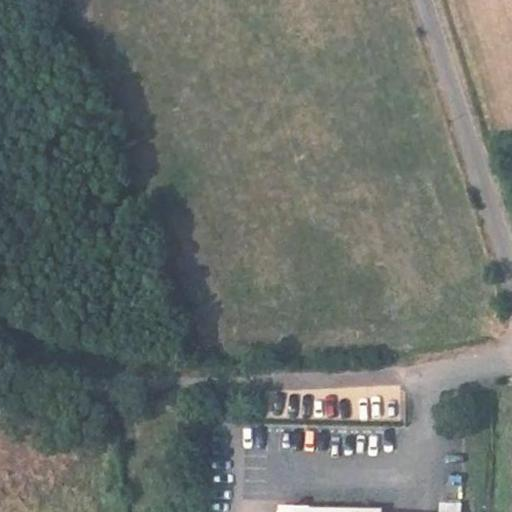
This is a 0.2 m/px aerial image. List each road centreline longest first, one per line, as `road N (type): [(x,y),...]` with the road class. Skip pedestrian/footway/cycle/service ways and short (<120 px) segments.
road 1 (track): [(0,364),(109,384),(511,364)]
road 2 (unclassified): [(424,0),(511,270)]
